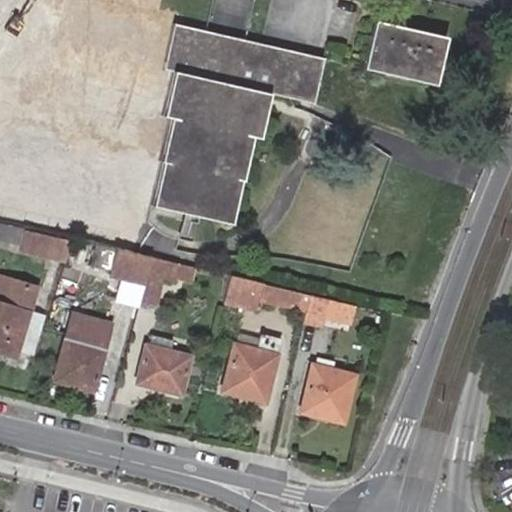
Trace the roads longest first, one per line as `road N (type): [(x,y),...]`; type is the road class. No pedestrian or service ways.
road 1 (tertiary): [(511,149),(403,432),(365,505)]
road 2 (unknown): [(220,270),(256,272),(295,248),(330,171),(352,156),(504,167)]
road 3 (residential): [(0,427),(291,511)]
road 4 (tertiary): [(462,511),(465,448),(511,283)]
